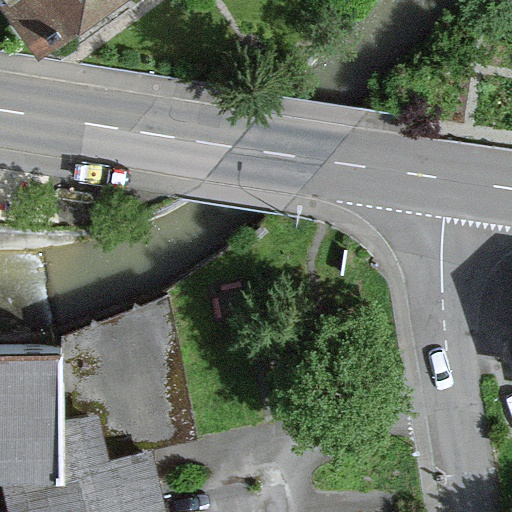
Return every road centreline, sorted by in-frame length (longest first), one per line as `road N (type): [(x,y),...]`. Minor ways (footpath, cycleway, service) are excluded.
road 1 (primary): [(0,115),(444,181)]
road 2 (residential): [(467,511),(440,288),(444,181)]
